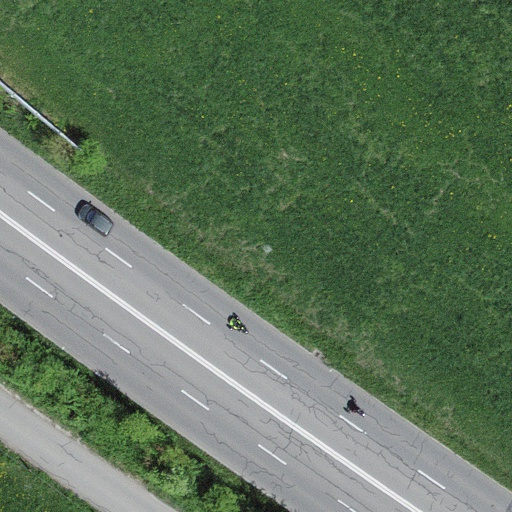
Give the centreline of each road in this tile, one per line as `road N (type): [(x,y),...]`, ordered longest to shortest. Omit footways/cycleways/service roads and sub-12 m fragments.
road 1 (secondary): [(0,215),(412,511)]
road 2 (unclassified): [(140,511),(0,415)]
